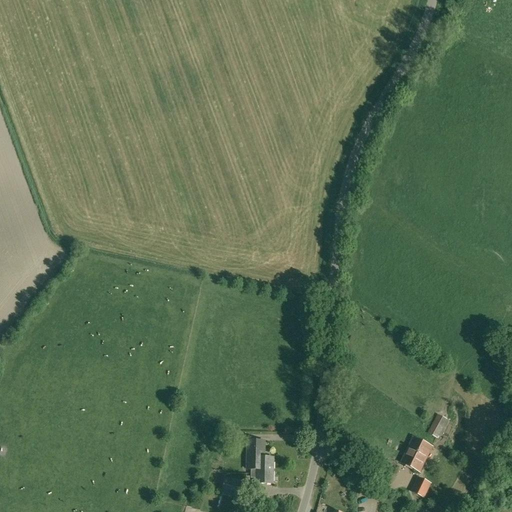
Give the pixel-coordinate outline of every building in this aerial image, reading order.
[(401,463),(419,472),(431,447),(413,438),(401,463)] [(264,442),(247,441),(247,469),(256,469),(256,458),(264,458),(264,442)] [(237,446),(226,446),(226,456),(237,456),(237,446)] [(272,484),(273,458),(264,458),(256,458),(256,469),(256,483),(272,484)] [(237,496),(241,481),(225,478),(221,492),(237,496)] [(423,498),(430,484),(418,478),(411,492),(423,498)]
